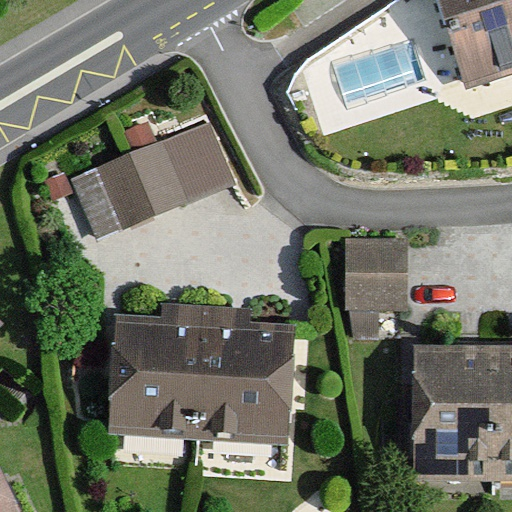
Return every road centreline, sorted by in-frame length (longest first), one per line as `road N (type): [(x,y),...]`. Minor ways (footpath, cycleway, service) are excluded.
road 1 (residential): [(511,200),(332,202),(279,158),(194,0)]
road 2 (tertiary): [(0,106),(180,0)]
